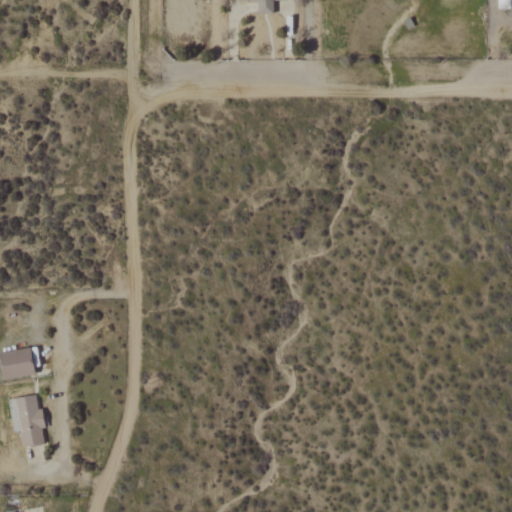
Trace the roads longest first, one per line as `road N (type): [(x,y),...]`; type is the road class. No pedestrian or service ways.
road 1 (residential): [(140,84),(132,390),(117,455),(88,511)]
road 2 (residential): [(140,84),(511,82)]
road 3 (track): [(108,472),(63,452),(54,371),(60,298),(70,284),(135,283)]
road 4 (residential): [(140,84),(107,71),(0,72)]
